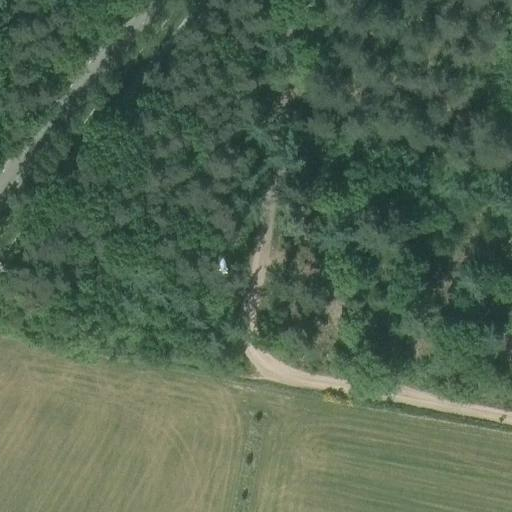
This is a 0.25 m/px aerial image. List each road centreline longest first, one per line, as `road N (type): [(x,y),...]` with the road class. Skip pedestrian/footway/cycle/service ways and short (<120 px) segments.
road 1 (track): [(299,0),(247,317),(252,346),(276,373)]
road 2 (tertiary): [(0,204),(152,0)]
road 3 (track): [(276,373),(511,417)]
